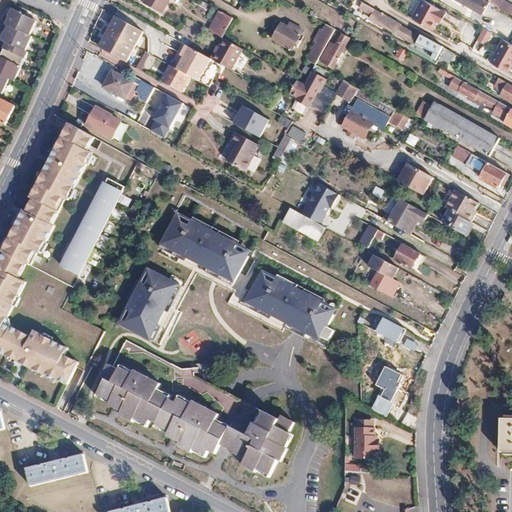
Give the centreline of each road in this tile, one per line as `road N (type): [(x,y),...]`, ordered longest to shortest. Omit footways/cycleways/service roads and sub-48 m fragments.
road 1 (residential): [(511,225),(437,386),(437,511)]
road 2 (residential): [(0,393),(226,511)]
road 3 (residential): [(0,188),(87,0)]
